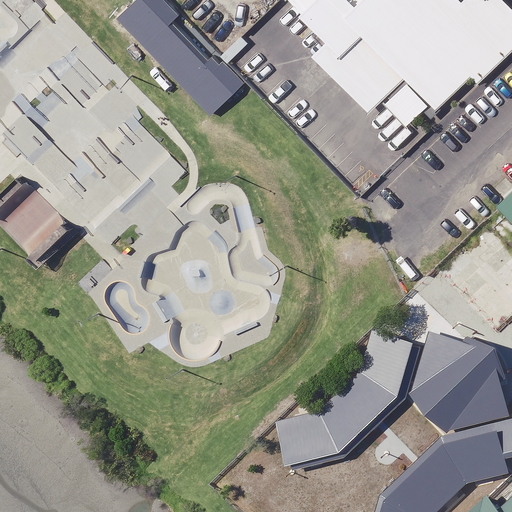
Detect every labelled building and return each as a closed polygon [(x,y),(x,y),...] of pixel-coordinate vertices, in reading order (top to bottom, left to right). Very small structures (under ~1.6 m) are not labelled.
[(511,50),(511,42),(472,0),(273,0),(260,13),(299,55),(286,66),(348,131),(360,120),(382,143),(447,82),(462,97),(511,50)] [(217,103),(130,12),(100,40),(187,131),(217,103)] [(511,189),(475,224),(511,263),(511,189)] [(75,231),(60,215),(27,247),(42,263),(75,231)] [(511,315),(511,285),(467,238),(412,289),(472,353),(511,315)] [(273,258),(258,239),(240,254),(255,273),(273,258)] [(431,328),(420,318),(399,341),(409,351),(431,328)] [(416,367),(395,345),(379,360),(400,382),(416,367)] [(511,386),(511,385),(493,402),(511,422),(511,386)] [(389,458),(337,403),(299,439),(367,511),(428,511),(434,506),(408,479),(430,458),(411,437),(389,458)]
